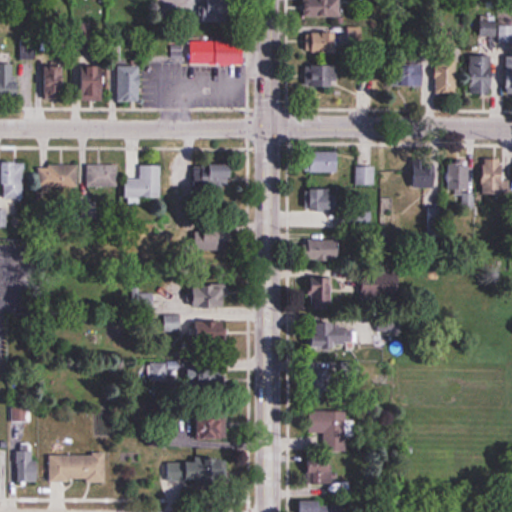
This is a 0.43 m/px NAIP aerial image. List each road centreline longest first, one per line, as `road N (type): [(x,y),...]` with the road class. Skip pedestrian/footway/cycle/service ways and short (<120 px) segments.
road 1 (tertiary): [(511,129),(0,126)]
road 2 (secondary): [(268,511),(266,0)]
